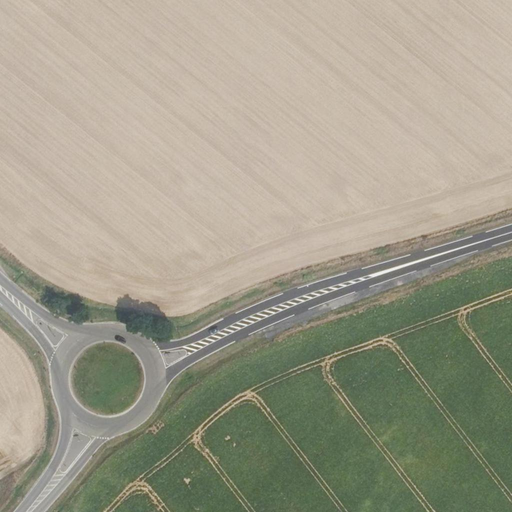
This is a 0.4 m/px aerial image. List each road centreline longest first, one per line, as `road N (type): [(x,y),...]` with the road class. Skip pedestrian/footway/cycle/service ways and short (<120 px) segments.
road 1 (primary): [(434,256),(300,291),(178,344),(134,338)]
road 2 (primary): [(157,388),(181,365),(254,326),(434,256)]
road 3 (secondary): [(36,511),(102,437),(127,426)]
road 4 (secondary): [(63,400),(62,450),(23,511)]
road 5 (primary): [(104,331),(54,321),(0,279)]
